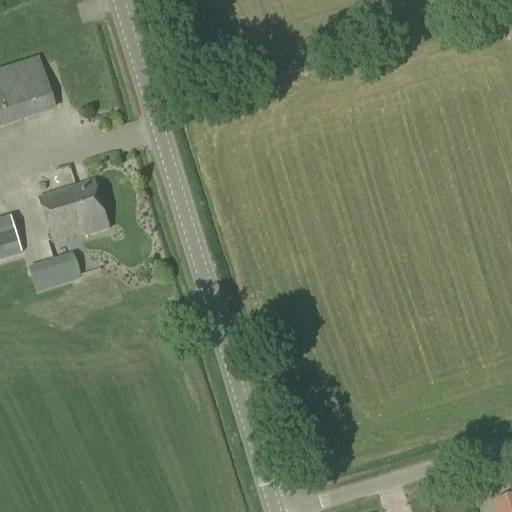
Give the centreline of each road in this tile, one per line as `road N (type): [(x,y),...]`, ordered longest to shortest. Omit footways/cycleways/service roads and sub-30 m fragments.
road 1 (tertiary): [(276,511),(116,0)]
road 2 (unclassified): [(303,511),(511,448)]
